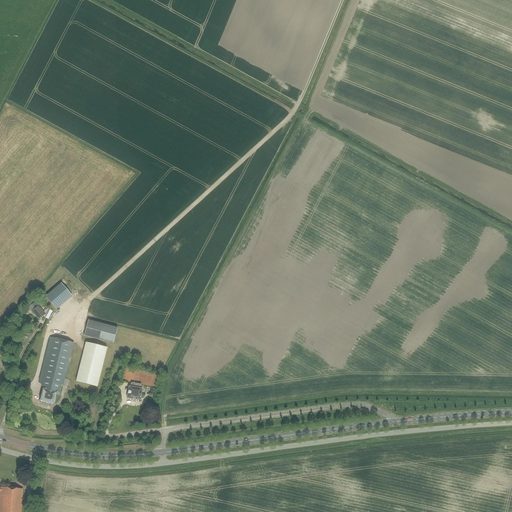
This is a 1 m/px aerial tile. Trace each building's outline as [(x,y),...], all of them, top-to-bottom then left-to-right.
[(61,283),(45,297),(56,310),(72,296),(61,283)] [(46,315),(36,303),(31,307),(34,310),(31,312),(39,320),(46,315)] [(117,328),(88,320),(84,336),(113,344),(117,328)] [(74,343),(50,337),(39,381),(38,384),(40,384),(42,388),(42,390),(40,401),(53,404),(56,393),(59,393),(61,385),(63,386),(74,343)] [(98,387),(107,348),(86,343),(76,381),(98,387)] [(140,401),(142,389),(140,389),(141,385),(131,383),(130,387),(128,386),(126,398),(140,401)] [(0,511),(20,511),(23,489),(1,487),(1,488),(0,487),(0,511)]
